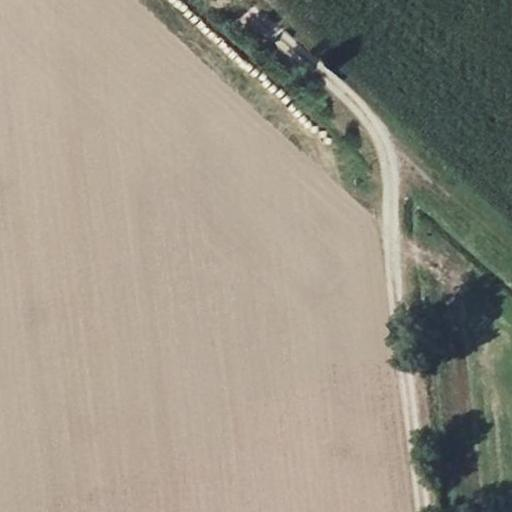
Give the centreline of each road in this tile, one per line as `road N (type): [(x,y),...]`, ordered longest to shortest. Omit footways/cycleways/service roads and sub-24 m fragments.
road 1 (track): [(419,511),(374,131)]
road 2 (track): [(228,0),(511,247)]
